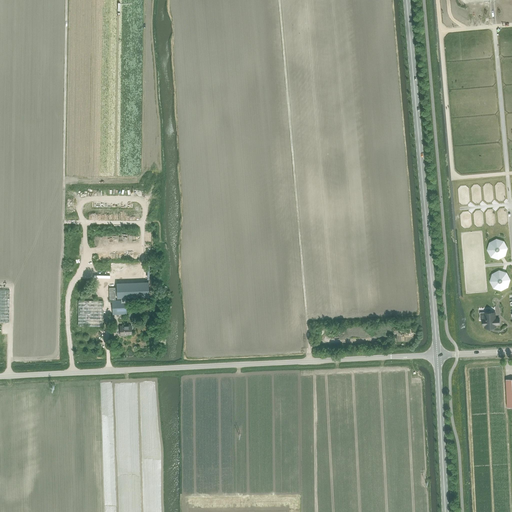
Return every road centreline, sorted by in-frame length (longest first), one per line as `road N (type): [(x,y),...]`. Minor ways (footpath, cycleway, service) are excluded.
road 1 (unclassified): [(0,378),(437,355)]
road 2 (tertiary): [(437,355),(406,0)]
road 3 (tertiary): [(445,511),(437,355)]
